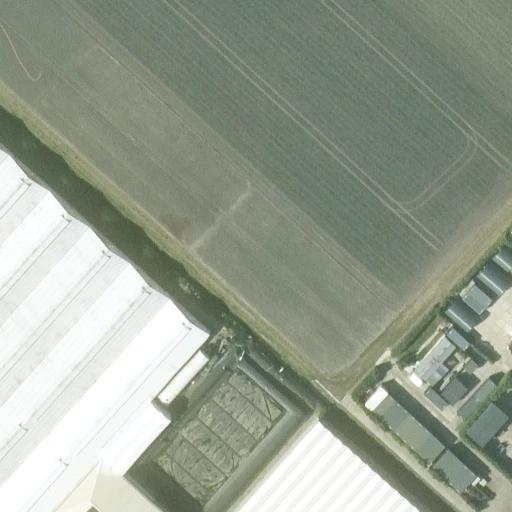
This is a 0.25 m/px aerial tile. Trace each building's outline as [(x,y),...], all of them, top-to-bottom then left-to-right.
[(210,332),(0,142),(0,511),(48,511),(53,507),(58,511),(169,511),(123,470),(172,415),(151,397),(210,332)] [(499,267),(511,253),(511,251),(503,243),(458,292),(479,312),(511,277),(499,267)] [(434,383),(451,365),(442,357),(457,341),(446,330),(414,363),(434,383)] [(201,344),(158,391),(169,400),(212,354),(201,344)] [(455,400),(467,380),(454,372),(442,392),(455,400)] [(464,458),(382,381),(366,398),(448,475),(464,458)] [(425,511),(319,417),(234,511),(425,511)]
